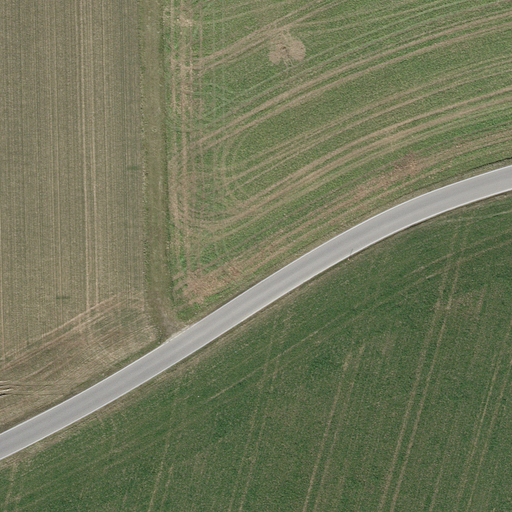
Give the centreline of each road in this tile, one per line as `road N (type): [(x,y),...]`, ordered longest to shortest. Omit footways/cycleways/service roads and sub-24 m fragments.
road 1 (unclassified): [(0,446),(386,224),(511,176)]
road 2 (track): [(182,347),(155,289),(147,0)]
